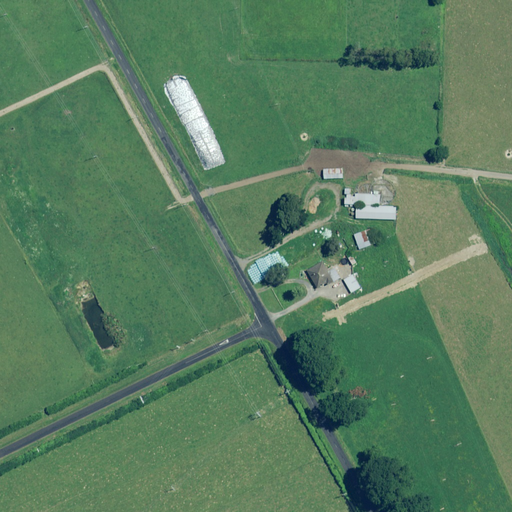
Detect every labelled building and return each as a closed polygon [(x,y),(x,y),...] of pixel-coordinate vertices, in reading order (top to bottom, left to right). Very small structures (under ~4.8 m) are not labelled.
[(344,179),(344,169),(325,170),(325,179),(344,179)] [(381,207),(381,195),(347,194),(346,205),(358,205),(357,219),(397,220),(398,207),(381,207)] [(374,241),(371,230),(355,235),(359,246),(371,242),(374,241)] [(318,250),(309,233),(286,245),(290,252),(292,251),(297,261),(318,250)] [(330,269),(325,262),(308,271),(318,289),(328,284),(329,286),(341,279),(335,267),(330,269)] [(362,289),(354,275),(345,280),(352,294),(362,289)]
